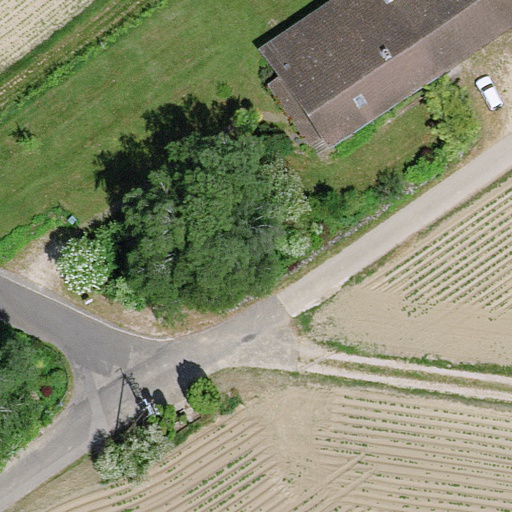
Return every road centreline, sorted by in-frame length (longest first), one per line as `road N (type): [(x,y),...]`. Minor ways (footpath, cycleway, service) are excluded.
road 1 (track): [(264,310),(511,142)]
road 2 (track): [(511,386),(307,358),(224,337)]
road 3 (residential): [(0,485),(138,390)]
road 4 (residential): [(0,300),(107,354),(138,390)]
road 5 (residential): [(138,390),(264,310)]
